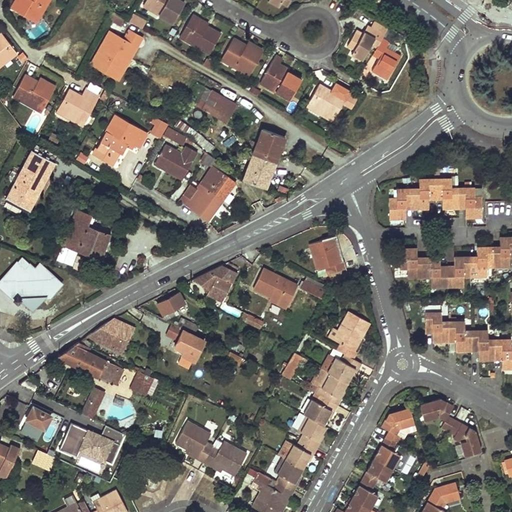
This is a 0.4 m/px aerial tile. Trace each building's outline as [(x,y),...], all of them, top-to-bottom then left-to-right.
[(20,0),(19,3),(15,1),(11,8),(36,23),(43,11),(38,8),(43,0),(20,0)] [(43,0),(38,8),(43,11),(49,0),(43,0)] [(145,0),(145,1),(152,5),(149,9),(173,23),(184,3),(178,0),(145,0)] [(145,1),(143,5),(149,9),(152,5),(145,1)] [(120,25),(124,18),(111,12),(107,18),(120,25)] [(142,28),(146,21),(133,14),(129,21),(142,28)] [(206,27),(207,26),(208,24),(192,15),(181,34),(196,43),(195,46),(209,54),(221,34),(209,27),(208,29),(206,27)] [(378,31),(381,25),(374,21),(371,27),(378,31)] [(383,37),(387,29),(381,25),(378,31),(371,27),(367,25),(362,34),(361,36),(355,33),(355,32),(347,46),(353,50),(351,54),(362,60),(371,45),(374,38),(380,42),(383,37)] [(128,30),(123,39),(109,31),(91,64),(118,80),(142,38),(128,30)] [(0,33),(0,65),(3,64),(1,62),(15,51),(1,33),(0,33)] [(196,43),(181,34),(179,37),(195,46),(196,43)] [(389,42),(390,41),(383,37),(380,42),(377,48),(372,55),(378,59),(371,71),(387,80),(401,56),(394,52),(386,48),(389,42)] [(254,50),(246,45),(233,38),(223,54),(230,58),(227,63),(249,76),(264,50),(256,46),(254,50)] [(380,42),(374,38),(371,45),(377,48),(380,42)] [(248,41),(246,45),(254,50),(256,46),(248,41)] [(398,47),(389,42),(386,48),(394,52),(398,47)] [(17,53),(15,51),(1,62),(3,64),(17,53)] [(23,52),(17,56),(22,63),(28,58),(23,52)] [(221,59),(227,63),(230,58),(223,54),(221,59)] [(286,74),(287,72),(288,70),(279,65),(282,60),(275,56),(261,80),(277,89),(275,91),(290,99),(301,80),(289,73),(288,75),(286,74)] [(208,58),(204,65),(210,69),(213,62),(208,58)] [(175,94),(191,78),(186,73),(183,76),(166,60),(153,73),(175,94)] [(46,86),(37,82),(24,74),(15,92),(31,101),(29,105),(42,112),(56,87),(48,82),(46,86)] [(39,78),(37,82),(46,86),(48,82),(39,78)] [(261,80),(260,82),(275,91),(277,89),(261,80)] [(333,121),(343,103),(350,107),(356,95),(335,83),(331,91),(330,93),(327,91),(329,89),(319,84),(308,103),(322,110),(320,114),(333,121)] [(100,96),(85,88),(81,96),(79,97),(77,96),(78,94),(68,89),(58,108),(72,116),(70,119),(83,126),(100,96)] [(202,110),(225,123),(235,104),(212,91),(207,101),(202,110)] [(12,96),(29,105),(31,101),(15,92),(12,96)] [(358,96),(356,95),(350,107),(352,108),(358,96)] [(202,110),(207,101),(201,98),(196,106),(202,110)] [(322,110),(308,103),(306,106),(320,114),(322,110)] [(72,116),(58,108),(56,111),(70,119),(72,116)] [(105,129),(106,130),(100,141),(99,141),(93,153),(112,164),(118,153),(121,154),(127,144),(131,147),(134,143),(141,131),(114,115),(105,129)] [(181,120),(174,116),(169,122),(180,130),(193,138),(196,140),(210,153),(215,147),(203,137),(202,135),(181,120)] [(150,132),(160,138),(168,124),(154,117),(151,123),(154,125),(150,132)] [(172,140),(176,132),(167,127),(163,135),(172,140)] [(284,137),(262,128),(253,151),(276,160),(284,137)] [(140,147),(147,134),(141,131),(134,143),(140,147)] [(186,138),(176,132),(172,140),(182,145),(186,138)] [(193,160),(165,144),(155,162),(168,169),(167,171),(182,179),(193,160)] [(55,162),(31,150),(18,174),(14,181),(5,198),(29,210),(55,162)] [(276,160),(253,151),(243,180),(265,188),(276,160)] [(224,166),(207,153),(201,163),(212,167),(200,183),(222,200),(235,182),(220,171),(224,166)] [(87,166),(90,160),(79,154),(76,159),(87,166)] [(155,162),(154,164),(167,171),(168,169),(155,162)] [(14,181),(18,174),(12,170),(7,178),(14,181)] [(395,198),(388,199),(388,218),(405,218),(405,209),(405,206),(411,206),(411,209),(428,209),(428,199),(428,196),(434,196),(441,196),(441,199),(442,209),(458,208),(458,205),(465,205),(465,208),(465,217),(481,217),(481,197),(474,197),(473,188),(450,188),(450,179),(418,179),(418,189),(395,190),(395,198)] [(222,200),(200,183),(197,189),(191,184),(183,195),(190,199),(187,202),(185,205),(207,221),(222,200)] [(75,210),(72,220),(87,225),(91,216),(75,210)] [(110,234),(87,225),(72,220),(71,219),(61,245),(101,260),(110,234)] [(333,237),(308,244),(313,262),(316,261),(318,269),(324,267),(327,274),(345,268),(343,261),(340,262),(337,250),(333,237)] [(416,248),(399,248),(400,269),(407,268),(407,278),(430,278),(430,287),(462,286),(462,277),(485,276),(485,267),(508,266),(508,257),(511,256),(511,237),(498,237),(499,246),(499,250),(492,251),(492,247),(475,247),(476,256),(476,260),(469,260),(469,257),(453,257),(453,266),(453,269),(446,270),(439,270),(439,266),(439,257),(422,257),(422,261),(416,261),(416,257),(416,248)] [(24,270),(17,263),(0,281),(0,284),(6,290),(5,292),(16,301),(19,298),(20,299),(32,310),(43,297),(48,293),(51,296),(57,289),(62,284),(39,264),(38,265),(35,269),(29,264),(24,270)] [(228,268),(222,265),(193,279),(205,288),(206,294),(222,301),(238,268),(230,263),(228,268)] [(296,285),(262,268),(253,287),(270,296),(287,304),(296,285)] [(322,290),(303,280),(299,288),(318,297),(322,290)] [(183,304),(178,294),(157,304),(162,315),(183,304)] [(287,304),(270,296),(268,300),(285,308),(287,304)] [(226,302),(223,309),(239,317),(242,311),(226,302)] [(296,311),(307,316),(309,311),(298,306),(296,311)] [(369,323),(348,310),(336,331),(338,332),(334,340),(339,343),(335,349),(344,354),(353,359),(356,352),(354,351),(352,349),(358,339),(360,340),(369,323)] [(441,312),(425,313),(425,330),(432,330),(432,333),(432,343),(448,342),(448,339),(454,339),(454,342),(455,352),(471,352),(471,348),(478,348),(478,351),(478,361),(494,360),(494,357),(501,357),(501,360),(501,370),(511,369),(511,348),(510,349),(510,339),(487,340),(487,330),(464,331),(464,321),(441,322),(441,312)] [(263,321),(248,314),(244,321),(260,328),(263,321)] [(134,328),(113,318),(87,335),(101,344),(122,353),(134,328)] [(184,319),(181,326),(198,334),(199,331),(196,330),(198,325),(184,319)] [(203,340),(182,330),(174,346),(176,347),(183,350),(181,354),(194,360),(203,340)] [(83,344),(78,342),(57,357),(99,378),(99,377),(115,385),(123,369),(106,360),(105,361),(80,349),(83,344)] [(243,358),(229,351),(226,357),(240,364),(243,358)] [(281,374),(292,378),(300,358),(289,353),(281,374)] [(353,359),(344,354),(341,360),(334,357),(326,371),(329,373),(346,383),(350,375),(351,375),(354,368),(357,370),(360,363),(353,359)] [(153,378),(139,372),(132,388),(146,394),(153,378)] [(346,383),(329,373),(325,381),(321,380),(318,386),(324,389),(320,396),(337,405),(341,398),(338,397),(342,391),(346,383)] [(39,383),(27,378),(19,384),(35,391),(39,383)] [(83,414),(92,418),(104,392),(94,387),(88,399),(90,400),(83,414)] [(337,405),(320,396),(316,402),(311,399),(303,413),(305,415),(308,416),(323,425),(327,417),(331,411),(333,412),(337,405)] [(467,456),(483,451),(477,431),(450,416),(456,406),(442,398),(421,404),(426,420),(440,416),(447,420),(443,427),(457,435),(455,438),(463,442),(467,456)] [(50,416),(33,407),(27,420),(44,428),(49,417),(68,426),(66,430),(81,437),(89,422),(73,415),(73,416),(55,407),(50,416)] [(391,430),(346,511),(340,508),(337,511),(370,511),(380,495),(373,491),(380,478),(387,482),(402,454),(395,450),(399,444),(403,437),(398,434),(402,427),(416,423),(412,407),(391,413),(383,426),(391,430)] [(323,425),(308,416),(303,424),(301,422),(297,430),(302,433),(299,439),(316,449),(320,442),(318,440),(321,434),(325,426),(323,425)] [(203,429),(188,420),(175,442),(187,449),(198,455),(196,458),(203,461),(213,444),(206,441),(209,435),(202,431),(203,429)] [(316,449),(299,439),(295,445),(290,442),(286,449),(289,451),(285,459),(302,468),(306,460),(310,454),(312,455),(316,449)] [(219,448),(213,444),(203,461),(210,465),(211,462),(222,469),(234,475),(246,453),(231,444),(230,446),(222,442),(219,448)] [(9,449),(0,444),(0,466),(0,467),(0,474),(6,478),(19,449),(10,446),(9,449)] [(198,455),(187,449),(186,451),(196,458),(198,455)] [(47,454),(37,450),(31,462),(40,466),(47,454)] [(54,457),(47,454),(40,466),(48,470),(54,457)] [(302,468),(285,459),(280,466),(277,465),(274,472),(279,475),(276,481),(292,491),(296,484),(294,482),(298,476),(302,468)] [(222,469),(211,462),(210,465),(221,471),(222,469)] [(292,491),(276,481),(272,488),(266,484),(262,492),(259,490),(251,506),(260,511),(277,511),(281,507),(287,496),(289,497),(292,491)] [(437,488),(423,511),(447,511),(448,511),(444,509),(448,503),(462,499),(457,482),(437,488)] [(96,510),(92,511),(127,511),(115,489),(100,498),(101,500),(94,504),(96,510)]
